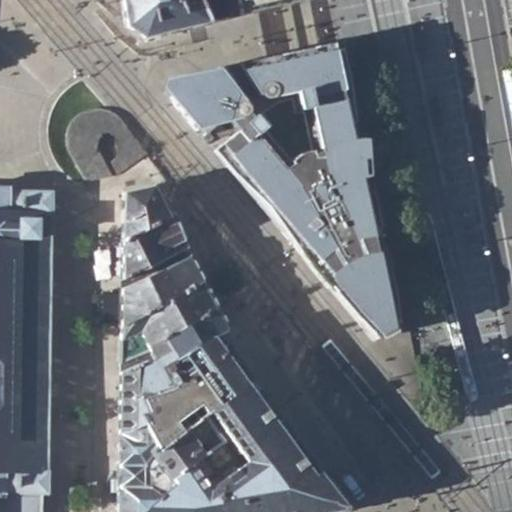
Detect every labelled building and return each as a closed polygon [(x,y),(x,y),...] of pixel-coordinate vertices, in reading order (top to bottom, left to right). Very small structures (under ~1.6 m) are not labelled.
[(141,41),(205,25),(195,0),(120,0),(124,29),(141,41)] [(235,0),(239,16),(309,0),(235,0)] [(429,47),(423,23),(414,26),(419,49),(429,47)] [(378,57),(372,34),(363,36),(368,59),(378,57)] [(393,331),(398,328),(387,278),(377,232),(374,232),(371,221),(375,220),(367,187),(357,189),(353,168),(358,168),(357,152),(349,151),(346,134),(356,136),(337,49),(334,50),(332,43),(182,78),(182,80),(180,80),(174,99),(175,100),(174,103),(197,130),(226,122),(234,132),(213,150),(373,341),(378,338),(373,328),(388,321),(393,331)] [(445,125),(440,102),(430,104),(436,127),(445,125)] [(394,136),(388,112),(379,114),(384,138),(394,136)] [(122,193),(121,238),(164,215),(151,186),(122,193)] [(42,511),(42,494),(46,494),(46,470),(45,470),(47,353),(45,353),(45,331),(46,331),(49,215),(50,215),(50,194),(5,193),(5,190),(0,189),(0,511),(42,511)] [(170,212),(164,215),(121,238),(121,255),(120,280),(185,248),(170,212)] [(119,317),(119,322),(202,284),(187,257),(120,290),(119,317)] [(119,322),(119,340),(137,331),(146,349),(216,309),(209,296),(202,284),(119,322)] [(141,425),(150,445),(140,450),(169,488),(141,511),(337,511),(342,511),(343,507),(340,503),(316,472),(314,472),(274,415),(229,351),(237,346),(216,309),(146,349),(147,352),(152,359),(145,363),(144,360),(118,372),(117,431),(141,425)] [(118,366),(147,352),(146,349),(137,331),(119,340),(119,349),(118,366)] [(141,511),(169,488),(140,450),(150,445),(141,425),(117,431),(115,511),(141,511)]
